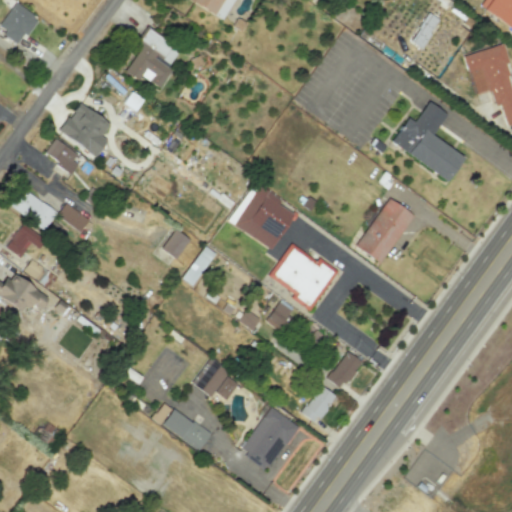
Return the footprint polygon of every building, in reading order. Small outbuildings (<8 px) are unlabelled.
[(232,0),(221,20),(188,0),(232,0)] [(510,29),(511,25),(511,0),(487,0),(481,11),(510,29)] [(0,19),(0,30),(16,43),(35,19),(13,2),(0,19)] [(120,70),(135,81),(139,76),(155,87),(178,51),(147,30),(120,70)] [(460,54),(465,72),(480,68),(490,106),(498,104),(503,125),(511,122),(511,91),(499,44),(460,54)] [(405,118),(411,123),(425,102),(444,115),(429,137),(460,159),(442,183),(387,142),(405,118)] [(70,161),(74,155),(52,138),(41,153),(69,173),(75,165),(70,161)] [(292,211),(268,247),(225,218),(253,179),(266,188),(266,189),(279,198),(277,201),(292,211)] [(6,208),(43,229),(54,210),(16,189),(6,208)] [(352,243),(376,261),(411,213),(386,195),(352,243)] [(54,215),(77,232),(86,219),(63,203),(54,215)] [(2,247),(19,223),(42,240),(36,248),(28,242),(17,257),(2,247)] [(173,259),(186,239),(171,229),(158,249),(173,259)] [(266,273),(292,292),(289,296),(307,309),(336,269),(317,255),(315,259),(289,241),(266,273)] [(212,253),(202,246),(179,278),(189,285),(212,253)] [(39,266),(28,259),(21,270),(32,277),(39,266)] [(45,297),(8,273),(3,282),(0,279),(0,300),(19,313),(27,302),(38,309),(45,297)] [(277,331),(290,311),(276,301),(262,321),(277,331)] [(235,320),(249,329),(256,319),(242,309),(235,320)] [(324,379),(339,389),(358,361),(343,351),(324,379)] [(223,400),(236,382),(206,359),(188,382),(207,397),(211,391),(223,400)] [(334,395),(317,419),(313,416),(309,422),(296,412),(317,384),(334,395)] [(207,434),(161,401),(149,418),(195,451),(207,434)] [(297,425),(284,443),(283,442),(266,466),(263,464),(261,467),(242,454),(245,451),(239,446),(269,405),(297,425)]
